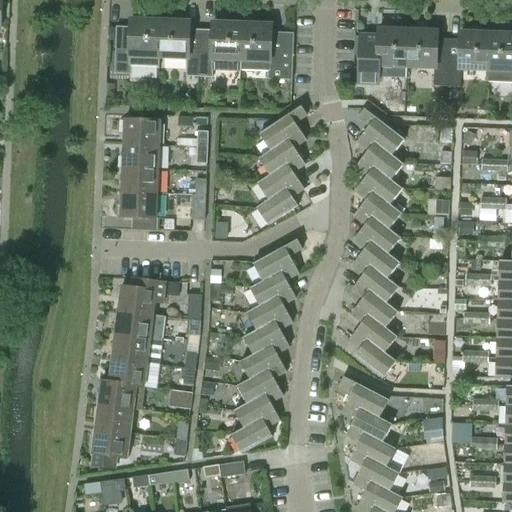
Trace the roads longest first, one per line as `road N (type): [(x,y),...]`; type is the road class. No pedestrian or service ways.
road 1 (residential): [(95,248),(249,251),(342,204)]
road 2 (residential): [(293,448),(313,297),(342,204)]
road 3 (residential): [(342,204),(325,85),(325,0)]
